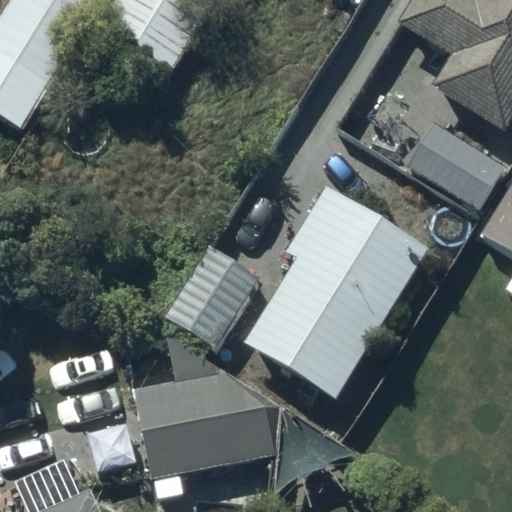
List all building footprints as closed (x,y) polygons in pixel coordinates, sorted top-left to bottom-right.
[(88,0),(18,0),(0,29),(0,119),(24,135),(104,9),(88,0)] [(123,0),(98,39),(169,84),(224,0),(123,0)] [(511,0),(418,0),(400,30),(455,65),(437,94),(505,137),(511,125),(511,0)] [(511,175),(437,128),(410,172),(485,218),(511,175)] [(301,266),(249,351),(341,408),(433,259),(329,195),(289,259),(301,266)] [(511,195),(485,240),(511,257),(511,195)] [(211,254),(167,323),(217,355),(262,286),(211,254)] [(239,379),(139,397),(155,484),(276,463),(267,414),(246,417),(239,379)] [(66,511),(98,511),(93,500),(66,511)]
